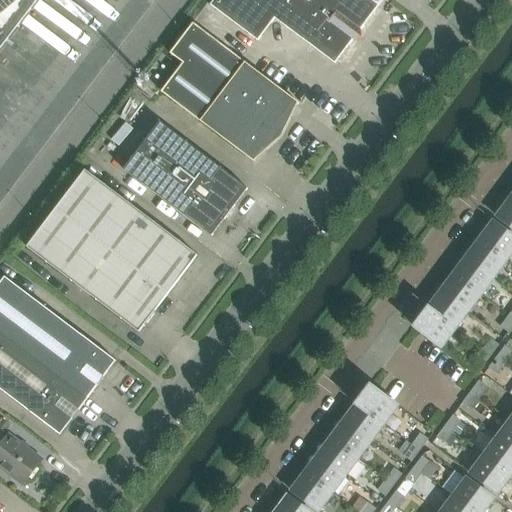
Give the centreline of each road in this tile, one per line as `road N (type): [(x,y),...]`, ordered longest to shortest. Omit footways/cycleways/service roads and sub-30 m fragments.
road 1 (unclassified): [(92,511),(480,0)]
road 2 (residential): [(235,511),(511,139)]
road 3 (unclassified): [(0,228),(174,0)]
